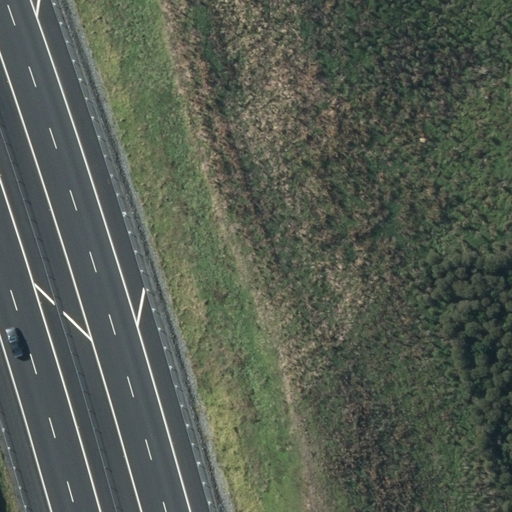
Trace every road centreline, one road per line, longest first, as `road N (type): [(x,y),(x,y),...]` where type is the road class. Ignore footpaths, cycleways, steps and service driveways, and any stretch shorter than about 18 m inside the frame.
road 1 (motorway): [(0,0),(87,248),(160,511)]
road 2 (motorway): [(72,511),(0,278)]
